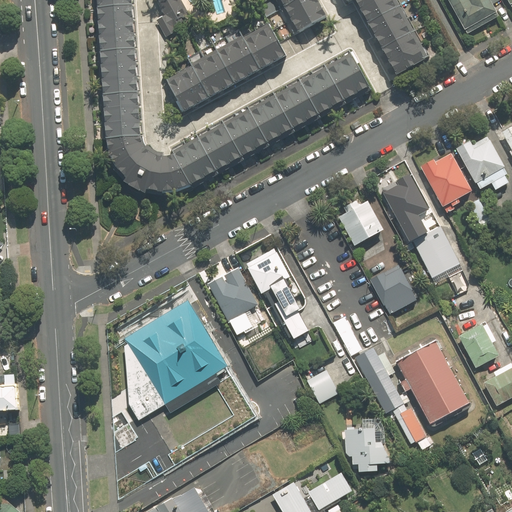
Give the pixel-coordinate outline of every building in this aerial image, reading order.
[(132,9),(131,0),(96,0),(97,12),(132,9)] [(158,0),(157,0),(166,16),(157,20),(166,37),(178,30),(176,27),(183,24),(180,19),(185,17),(176,0),(158,0)] [(300,0),(279,0),(283,9),(300,0)] [(326,19),(316,0),(300,0),(283,9),(297,34),(326,19)] [(402,7),(398,0),(354,0),(368,26),(402,7)] [(446,0),(464,32),(497,14),(492,6),(489,0),(446,0)] [(416,32),(402,7),(368,26),(382,51),(416,32)] [(135,53),(132,9),(97,12),(100,55),(135,53)] [(261,72),(287,58),(271,27),(244,41),(261,72)] [(431,58),(416,32),(382,51),(397,77),(431,58)] [(235,86),(261,72),(244,41),(218,55),(235,86)] [(344,103),(370,89),(349,52),(323,66),(344,103)] [(138,97),(135,53),(100,55),(103,99),(138,97)] [(208,100),(235,86),(218,55),(192,69),(208,100)] [(319,117),(344,103),(323,66),(298,80),(319,117)] [(182,114),(208,100),(192,69),(166,83),(182,114)] [(293,131),(319,117),(298,80),(272,94),(293,131)] [(268,145),(293,131),(272,94),(247,108),(268,145)] [(140,141),(138,97),(103,99),(106,143),(140,141)] [(243,160),(268,145),(247,108),(222,122),(243,160)] [(217,174),(243,160),(222,122),(196,136),(217,174)] [(511,154),(511,128),(501,134),(511,154)] [(192,188),(217,174),(196,136),(171,151),(175,158),(192,188)] [(192,188),(175,158),(168,160),(163,161),(157,160),(149,156),(145,151),(142,146),(140,141),(106,143),(109,156),(116,169),(125,182),(145,193),(159,196),(174,194),(192,188)] [(504,177),(507,176),(490,142),(474,150),(470,142),(456,149),(477,191),(490,184),(494,191),(507,184),(504,177)] [(434,160),(421,167),(442,207),(472,191),(454,157),(437,166),(434,160)] [(381,188),(400,225),(427,210),(408,174),(381,188)] [(479,199),(470,204),(481,227),(491,222),(479,199)] [(367,201),(358,206),(356,201),(344,208),(346,212),(338,216),(354,245),(383,230),(367,201)] [(416,219),(400,227),(408,242),(413,240),(424,234),(416,219)] [(424,234),(413,240),(437,285),(463,271),(439,226),(424,234)] [(275,303),(293,339),(307,332),(296,310),(298,309),(284,283),(291,280),(277,253),(247,268),(261,295),(271,290),(277,302),(275,303)] [(369,280),(388,314),(416,299),(397,265),(369,280)] [(244,312),(257,305),(238,267),(207,283),(234,335),(251,326),(244,312)] [(129,405),(141,420),(229,367),(190,303),(125,342),(129,405)] [(361,349),(345,318),(334,323),(350,354),(361,349)] [(482,323),(458,336),(476,368),(500,356),(482,323)] [(395,363),(429,425),(468,403),(435,342),(395,363)] [(410,447),(427,437),(411,407),(407,409),(404,404),(408,402),(403,392),(399,393),(374,347),(355,358),(385,414),(391,411),(410,447)] [(511,366),(483,382),(496,406),(511,397),(511,366)] [(318,404),(339,393),(327,370),(306,380),(318,404)] [(0,412),(18,412),(17,387),(15,387),(14,376),(0,377),(0,412)] [(358,473),(377,471),(376,464),(391,462),(390,441),(375,442),(374,428),(343,430),(345,456),(352,455),(353,466),(357,465),(358,473)] [(306,491),(317,510),(351,490),(340,472),(306,491)] [(310,511),(293,482),(272,495),(282,511),(310,511)] [(206,511),(193,488),(181,494),(183,498),(158,511),(206,511)] [(19,511),(0,495),(0,511),(19,511)]
